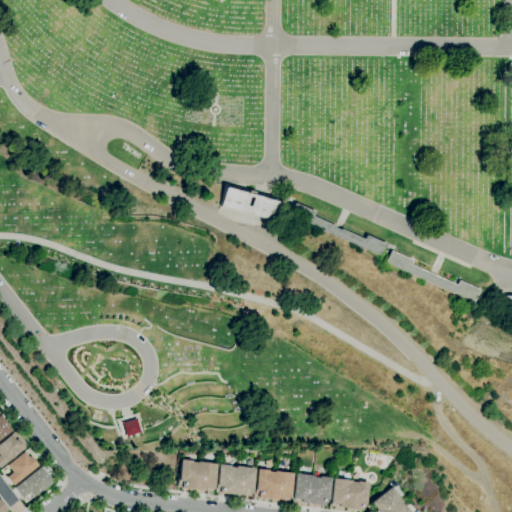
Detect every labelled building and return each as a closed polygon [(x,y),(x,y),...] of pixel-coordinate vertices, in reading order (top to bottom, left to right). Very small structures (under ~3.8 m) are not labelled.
[(270,221),(219,206),(224,187),(275,201),(270,221)] [(380,256),(289,215),(294,203),(315,212),(313,216),(335,227),(335,228),(340,230),(340,229),(363,239),(365,235),(385,244),(380,256)] [(474,302),(384,263),(390,251),(411,260),(409,265),(456,285),(458,281),(479,290),(474,302)] [(0,437),(0,417),(10,430),(0,437)] [(125,437),(121,423),(135,418),(139,432),(125,437)] [(0,464),(0,441),(8,435),(14,430),(26,445),(22,448),(0,464)] [(36,466),(10,486),(4,477),(0,472),(0,470),(5,466),(4,466),(22,452),(26,457),(28,456),(36,466)] [(203,491),(179,488),(180,481),(177,481),(180,460),(191,461),(191,462),(197,463),(197,462),(215,464),(212,489),(204,488),(203,491)] [(241,496),(233,495),(217,493),(218,486),(215,486),(218,464),(229,466),(229,467),(235,467),(235,466),(253,468),(250,493),(242,492),(241,496)] [(38,467),(50,482),(49,483),(49,484),(40,491),(39,491),(32,496),(24,502),(20,496),(19,497),(11,488),(38,467)] [(279,499),(271,498),(271,499),(255,498),(256,490),(253,490),(255,469),(267,470),(267,471),(272,472),(272,471),(290,473),(288,498),(280,497),(279,499)] [(322,505),(298,502),(299,500),(290,499),(293,474),(312,476),(312,477),(318,478),(318,476),(329,478),(326,500),(323,499),(322,505)] [(360,510),(336,507),(337,505),(328,504),(331,478),(350,481),(350,482),(356,483),(356,482),(367,483),(364,509),(360,508),(360,510)] [(373,511),(375,510),(370,503),(389,487),(408,511),(373,511)]
